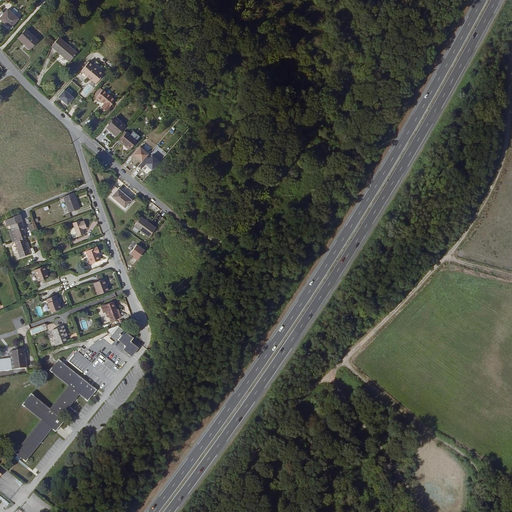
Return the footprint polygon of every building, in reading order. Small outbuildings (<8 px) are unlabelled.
[(11,27),(20,18),(17,15),(12,11),(10,9),(6,13),(1,17),(11,27)] [(31,50),(39,41),(27,31),(19,40),(31,50)] [(70,63),(78,54),(61,39),(53,48),(70,63)] [(94,82),(97,84),(105,76),(91,63),(82,72),(94,82)] [(103,90),(97,98),(102,102),(103,102),(105,104),(103,107),(108,111),(116,101),(103,90)] [(119,136),(127,126),(117,119),(110,129),(119,136)] [(133,150),(140,142),(129,133),(122,141),(133,150)] [(132,202),(116,186),(109,193),(125,209),(132,202)] [(75,194),(64,198),(70,215),(81,211),(75,194)] [(13,232),(17,243),(26,240),(28,239),(21,216),(15,218),(15,219),(7,222),(8,228),(12,226),(13,232)] [(158,230),(143,218),(137,225),(144,231),(143,232),(151,238),(158,230)] [(81,223),(74,225),(79,240),(86,237),(84,232),(87,230),(85,223),(82,224),(81,223)] [(28,245),(26,240),(17,243),(15,244),(18,253),(19,252),(21,257),(30,254),(29,249),(30,248),(29,245),(28,245)] [(58,247),(60,251),(72,247),(70,242),(58,247)] [(138,245),(132,254),(134,256),(135,256),(136,257),(135,258),(138,261),(146,251),(138,245)] [(99,252),(97,248),(87,251),(92,264),(101,260),(98,253),(99,252)] [(39,282),(49,278),(46,272),(47,271),(46,267),(35,270),(39,282)] [(108,288),(107,288),(104,281),(95,285),(99,296),(109,292),(108,288)] [(53,313),(62,310),(58,297),(48,301),(53,313)] [(102,309),(104,313),(117,308),(115,303),(102,309)] [(111,319),(113,323),(122,320),(119,312),(117,308),(104,313),(105,315),(107,314),(109,313),(111,319)] [(66,334),(67,333),(65,328),(54,332),(57,338),(54,339),(57,347),(68,342),(66,334)] [(120,328),(111,339),(116,343),(118,340),(128,348),(125,351),(134,358),(140,350),(132,343),(134,340),(120,328)] [(84,374),(107,345),(98,337),(82,357),(77,353),(69,363),(84,374)] [(14,359),(15,370),(28,369),(26,350),(11,353),(12,360),(14,359)] [(98,392),(61,361),(52,372),(70,387),(52,411),(33,396),(24,406),(43,422),(17,454),(27,463),(54,431),(57,434),(66,422),(63,419),(81,396),(89,403),(98,392)]
